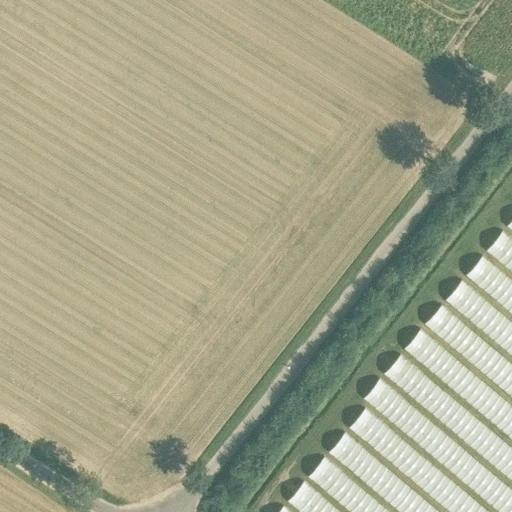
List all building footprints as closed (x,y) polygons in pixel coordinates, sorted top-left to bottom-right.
[(511,214),(498,233),(511,243),(511,214)] [(511,279),(511,245),(496,232),(479,253),(511,279)] [(511,319),(511,284),(477,256),(460,277),(511,319)] [(511,362),(511,327),(455,282),(438,304),(511,362)] [(418,326),(398,351),(511,442),(511,367),(435,306),(419,327),(418,326)]
